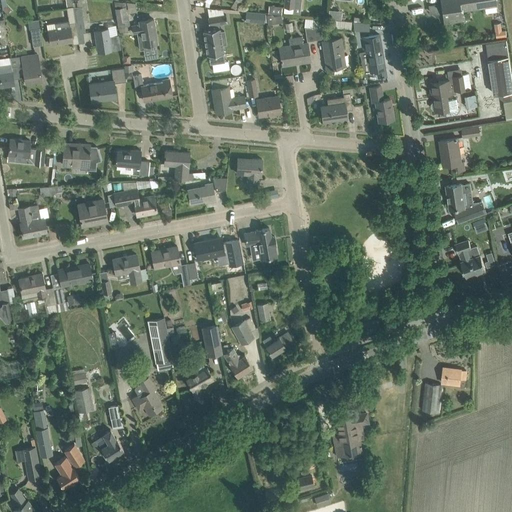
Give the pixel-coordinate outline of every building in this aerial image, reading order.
[(293,15),(294,0),(284,0),(284,6),(283,14),(293,15)] [(300,15),(301,0),(294,0),(293,15),(300,15)] [(497,5),(496,0),(440,0),(444,23),(462,20),(461,11),(479,8),(487,6),(497,5)] [(127,14),(125,6),(125,2),(114,3),(114,8),(117,22),(117,28),(119,27),(120,32),(128,31),(127,26),(130,25),(128,14),(127,14)] [(429,3),(431,14),(441,12),(439,2),(429,3)] [(81,7),(73,6),(74,8),(75,21),(77,34),(84,33),(85,32),(81,7)] [(49,32),(46,34),(47,40),(50,41),(51,44),(72,40),(71,34),(77,34),(75,21),(74,8),(71,9),(67,9),(69,20),(55,23),(56,28),(48,29),(49,32)] [(248,12),(247,21),(263,22),(264,13),(248,12)] [(220,31),(220,27),(218,27),(218,23),(227,22),(225,14),(208,17),(209,25),(210,24),(211,28),(203,30),(207,54),(215,53),(215,55),(224,54),(222,44),(226,44),(224,31),(220,31)] [(134,32),(135,32),(137,48),(141,47),(142,55),(157,53),(156,42),(157,42),(153,18),(137,21),(138,24),(132,25),(134,32)] [(38,19),(28,21),(29,29),(30,28),(40,27),(38,19)] [(315,40),(322,39),(321,28),(320,28),(321,20),(313,19),(312,25),(313,27),(315,40)] [(369,31),(369,23),(353,21),(354,30),(369,31)] [(502,30),(501,23),(495,23),(497,37),(506,36),(506,29),(502,30)] [(315,40),(313,27),(312,25),(312,27),(305,27),(307,41),(315,40)] [(33,45),(42,44),(40,27),(30,28),(33,45)] [(94,31),(98,52),(121,49),(118,34),(109,36),(108,29),(94,31)] [(380,46),(379,39),(380,39),(379,34),(362,37),(364,52),(367,51),(370,70),(377,69),(378,77),(382,76),(382,77),(385,76),(384,76),(386,75),(385,67),(384,67),(382,53),(383,53),(381,45),(380,46)] [(279,47),(281,55),(282,64),(297,62),(297,60),(310,58),(307,42),(303,43),(302,36),(288,38),(289,45),(279,47)] [(335,38),(325,40),(327,53),(325,53),(327,68),(331,67),(332,68),(333,68),(334,68),(335,73),(342,72),(341,67),(341,66),(345,65),(340,38),(335,38)] [(511,99),(511,75),(507,39),(486,43),(494,93),(499,93),(500,97),(504,101),(511,99)] [(26,84),(42,81),(37,53),(22,56),(26,84)] [(20,78),(18,66),(12,67),(11,63),(0,64),(0,86),(14,84),(14,78),(20,78)] [(112,69),(113,80),(114,82),(126,81),(125,78),(125,76),(124,71),(124,67),(112,69)] [(449,80),(429,83),(431,92),(432,91),(440,90),(451,88),(451,94),(456,93),(456,90),(465,89),(471,88),(469,73),(463,74),(453,76),(449,77),(449,80)] [(143,84),(143,83),(142,74),(133,76),(136,91),(142,90),(144,101),(172,96),(169,78),(162,79),(162,81),(143,84)] [(250,95),(257,94),(254,78),(247,79),(250,95)] [(113,80),(90,83),(92,100),(116,97),(114,82),(113,80)] [(383,99),(381,85),(370,87),(372,101),(375,101),(379,121),(394,118),(390,98),(383,99)] [(230,97),(228,86),(212,88),(216,112),(232,109),(232,108),(245,106),(244,95),(230,97)] [(431,105),(431,106),(431,107),(432,108),(432,109),(433,109),(434,109),(435,109),(435,111),(447,109),(448,115),(453,115),(456,114),(457,112),(459,110),(459,107),(457,98),(449,100),(448,94),(451,94),(451,88),(440,90),(432,91),(433,92),(434,92),(435,101),(434,102),(433,102),(432,102),(432,103),(431,104),(431,105)] [(328,104),(321,105),(323,121),(325,120),(333,119),(335,119),(335,118),(347,117),(346,110),(352,109),(351,99),(350,93),(343,94),(343,96),(337,97),(327,98),(328,104)] [(465,95),(466,107),(477,106),(476,94),(465,95)] [(259,115),(280,112),(278,95),(257,99),(259,115)] [(511,129),(511,123),(491,127),(490,124),(480,126),(482,134),(511,129)] [(463,136),(481,134),(479,126),(462,129),(463,136)] [(462,161),(459,137),(440,140),(441,151),(443,151),(444,156),(443,156),(444,165),(443,165),(444,165),(452,164),(453,171),(465,169),(464,161),(462,161)] [(37,148),(29,148),(30,140),(10,138),(9,154),(15,155),(15,161),(35,163),(35,164),(43,164),(45,148),(37,147),(37,148)] [(78,147),(64,146),(64,156),(63,164),(79,165),(80,161),(88,162),(96,162),(96,161),(101,160),(96,146),(89,145),(90,144),(78,143),(78,147)] [(140,160),(141,150),(134,149),(134,152),(130,152),(130,151),(117,150),(116,164),(132,165),(132,173),(148,174),(149,161),(140,160)] [(188,165),(189,152),(165,150),(165,155),(164,155),(164,156),(165,156),(164,164),(176,164),(175,177),(192,179),(193,172),(187,172),(188,165)] [(250,160),(239,159),(238,157),(237,173),(248,174),(248,186),(258,186),(258,174),(261,174),(262,158),(250,158),(250,160)] [(216,191),(226,189),(227,177),(213,177),(216,191)] [(215,200),(213,190),(212,182),(205,184),(205,185),(188,189),(191,203),(205,200),(205,199),(208,198),(208,201),(215,200)] [(450,209),(465,206),(474,205),(470,183),(462,184),(462,183),(447,185),(450,209)] [(124,190),(114,192),(116,205),(135,202),(137,213),(145,211),(145,213),(157,211),(155,201),(154,195),(138,198),(136,188),(124,190)] [(94,223),(93,219),(107,217),(103,199),(87,202),(87,205),(79,207),(81,218),(80,219),(81,221),(81,220),(82,225),(94,223)] [(41,218),(38,204),(30,205),(30,206),(19,208),(21,222),(20,222),(23,237),(35,235),(34,233),(47,231),(44,217),(41,218)] [(468,218),(486,211),(483,204),(465,211),(468,218)] [(474,222),(477,228),(488,224),(485,218),(474,222)] [(504,236),(508,236),(507,231),(511,229),(511,223),(502,225),(504,236)] [(275,244),(272,244),(269,227),(256,230),(256,231),(245,233),(247,245),(258,243),(261,258),(277,255),(275,244)] [(223,246),(222,238),(209,241),(209,242),(204,243),(203,241),(194,243),(198,258),(224,253),(226,261),(235,259),(232,244),(223,246)] [(472,258),(469,249),(472,248),(469,240),(456,245),(458,253),(460,252),(463,261),(461,262),(466,276),(483,270),(484,272),(487,271),(481,255),(472,258)] [(154,262),(155,267),(169,264),(180,262),(179,256),(177,246),(164,248),(164,250),(152,252),(154,262)] [(140,268),(139,264),(137,254),(113,258),(116,273),(117,279),(131,276),(132,282),(142,280),(141,279),(149,278),(146,267),(140,268)] [(489,261),(486,262),(486,263),(488,268),(495,265),(496,265),(495,259),(489,261)] [(195,261),(187,263),(191,283),(198,282),(195,261)] [(60,279),(61,285),(62,285),(93,279),(91,273),(90,263),(89,263),(89,265),(70,269),(70,267),(58,269),(60,279)] [(191,283),(187,263),(180,264),(182,271),(184,284),(191,283)] [(33,275),(19,278),(22,293),(38,290),(39,298),(44,297),(47,313),(58,311),(54,286),(45,288),(42,272),(33,274),(33,275)] [(110,293),(108,280),(101,281),(105,301),(109,300),(108,293),(110,293)] [(61,285),(54,286),(58,311),(67,309),(69,309),(68,300),(65,301),(62,285),(61,285)] [(0,313),(6,321),(14,319),(7,288),(9,300),(3,301),(0,287),(0,313)] [(69,304),(79,303),(78,293),(67,294),(69,304)] [(242,310),(252,309),(251,301),(241,303),(242,310)] [(260,320),(270,318),(267,303),(257,304),(260,320)] [(164,317),(147,320),(156,363),(173,359),(164,317)] [(241,344),(254,336),(251,331),(256,328),(249,317),(232,327),(241,344)] [(207,356),(223,353),(218,330),(221,329),(220,324),(202,328),(207,356)] [(295,343),(290,335),(288,332),(280,337),(273,341),(270,334),(262,339),(272,354),(285,346),(286,348),(295,343)] [(239,358),(233,347),(223,353),(238,376),(253,367),(245,354),(239,358)] [(214,377),(209,369),(207,366),(195,373),(191,366),(186,370),(190,377),(186,379),(193,389),(195,398),(202,396),(200,385),(214,377)] [(466,379),(467,370),(462,370),(462,369),(444,367),(442,382),(460,384),(461,378),(466,379)] [(75,384),(87,381),(85,371),(73,374),(75,384)] [(163,406),(154,390),(156,389),(149,377),(140,382),(135,386),(135,387),(135,388),(135,389),(138,394),(133,397),(139,409),(144,406),(149,414),(150,414),(153,415),(156,413),(156,410),(163,406)] [(439,412),(441,394),(442,384),(426,382),(423,410),(439,412)] [(74,389),(79,411),(80,420),(89,418),(87,410),(93,409),(89,387),(74,389)] [(42,401),(32,403),(34,410),(43,408),(42,401)] [(121,417),(120,417),(118,404),(109,406),(111,419),(113,429),(123,427),(121,417)] [(40,457),(52,454),(44,409),(33,411),(36,429),(35,429),(40,457)] [(337,456),(361,452),(359,439),(364,438),(362,424),(369,423),(367,412),(335,417),(338,432),(333,433),(337,456)] [(103,453),(108,461),(115,457),(116,454),(123,449),(118,441),(116,438),(116,439),(110,430),(104,434),(92,442),(92,443),(97,450),(102,447),(103,450),(105,452),(103,453)] [(66,456),(55,463),(62,474),(57,477),(64,487),(79,477),(73,467),(84,459),(74,443),(65,450),(70,458),(68,459),(66,456)] [(40,476),(35,446),(15,450),(17,461),(25,459),(29,478),(40,476)] [(301,489),(314,486),(312,474),(298,477),(301,489)] [(27,500),(19,488),(11,493),(19,505),(15,509),(16,511),(36,511),(28,500),(27,500)] [(318,506),(331,502),(328,492),(315,497),(318,506)]
